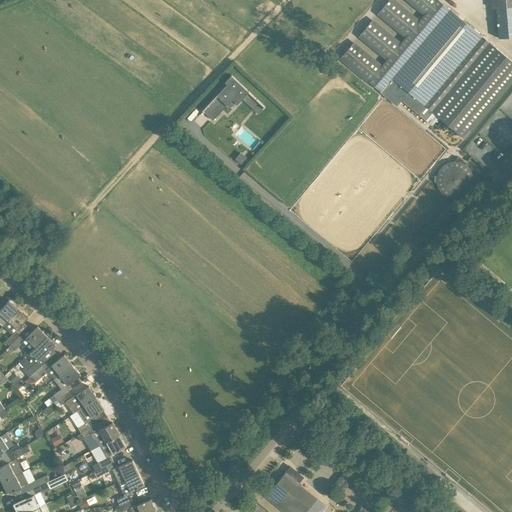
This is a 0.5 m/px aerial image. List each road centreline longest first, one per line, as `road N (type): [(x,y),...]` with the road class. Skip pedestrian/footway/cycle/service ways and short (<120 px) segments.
road 1 (unclassified): [(212,511),(352,318),(511,171)]
road 2 (residential): [(177,511),(154,459),(87,353),(0,271)]
